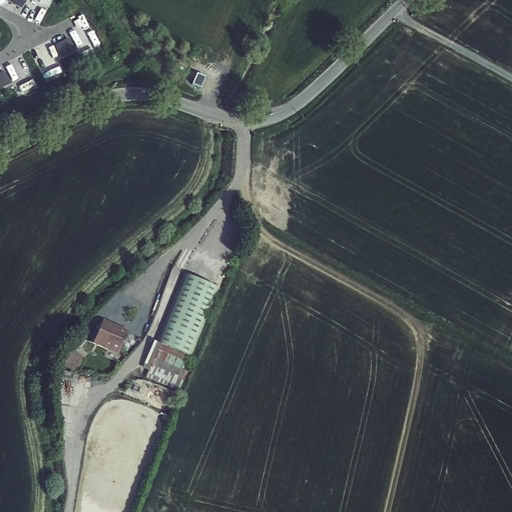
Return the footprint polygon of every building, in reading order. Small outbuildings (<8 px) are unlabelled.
[(69,38),(55,44),(60,58),(77,50),(69,38)] [(4,71),(0,72),(0,89),(12,83),(4,71)] [(193,363),(226,284),(190,270),(162,337),(167,339),(154,373),(179,384),(180,381),(187,384),(195,364),(193,363)] [(93,344),(109,350),(111,346),(120,350),(129,330),(104,319),(93,344)] [(81,337),(72,348),(77,353),(87,341),(81,337)] [(77,353),(72,348),(61,362),(74,373),(85,359),(77,353)]
